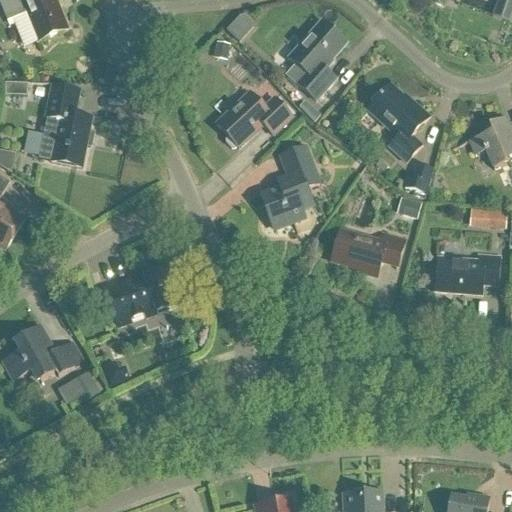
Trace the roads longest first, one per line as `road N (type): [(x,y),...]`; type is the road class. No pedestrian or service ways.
road 1 (residential): [(111,511),(173,484),(257,464),(365,457),(511,463)]
road 2 (tertiary): [(18,511),(167,432),(256,399)]
road 3 (tertiary): [(256,399),(415,371),(511,380)]
road 4 (residential): [(189,202),(84,253),(0,311)]
road 5 (unclassified): [(256,399),(189,202)]
road 6 (residential): [(341,0),(452,89),(488,95),(511,78)]
road 7 (unclassified): [(189,202),(124,73),(114,21)]
road 8 (residential): [(114,21),(252,0)]
